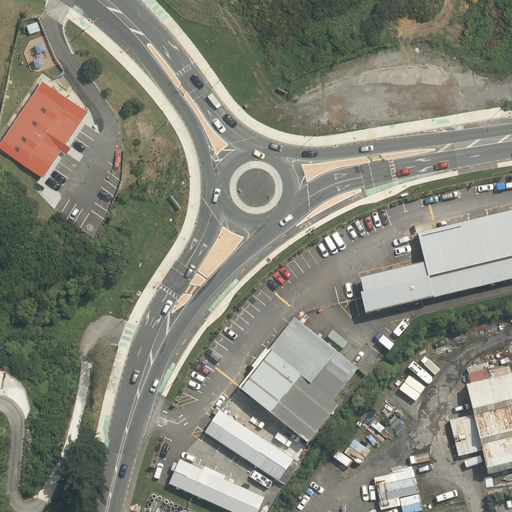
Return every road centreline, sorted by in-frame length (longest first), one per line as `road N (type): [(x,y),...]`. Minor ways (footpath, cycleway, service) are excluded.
road 1 (residential): [(152,349),(104,326),(93,332),(73,422),(33,511)]
road 2 (secondary): [(277,221),(152,349)]
road 3 (secondary): [(152,349),(153,312),(197,246),(209,212),(225,199)]
road 4 (secondary): [(105,511),(152,349)]
road 5 (secondary): [(435,150),(411,167),(340,182),(285,214)]
road 6 (secondary): [(273,161),(395,144),(435,150)]
road 7 (secondary): [(157,57),(186,70),(263,158)]
road 8 (secondary): [(224,188),(164,84),(157,57)]
